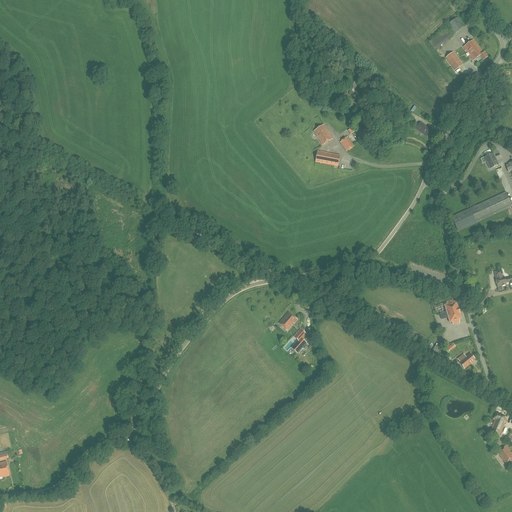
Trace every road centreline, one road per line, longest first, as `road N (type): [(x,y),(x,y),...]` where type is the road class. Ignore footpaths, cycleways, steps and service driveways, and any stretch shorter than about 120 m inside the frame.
road 1 (unclassified): [(0,497),(60,483),(123,433),(177,351),(228,296),(283,279)]
road 2 (track): [(36,144),(252,263)]
road 3 (unclassified): [(428,177),(431,159),(501,54),(499,36),(464,0)]
road 4 (unclassified): [(465,380),(283,279)]
road 5 (unclassified): [(485,368),(428,177)]
road 6 (unclassified): [(283,279),(370,258),(428,177)]
road 7 (unknown): [(432,189),(461,180),(490,144),(501,147),(511,189)]
